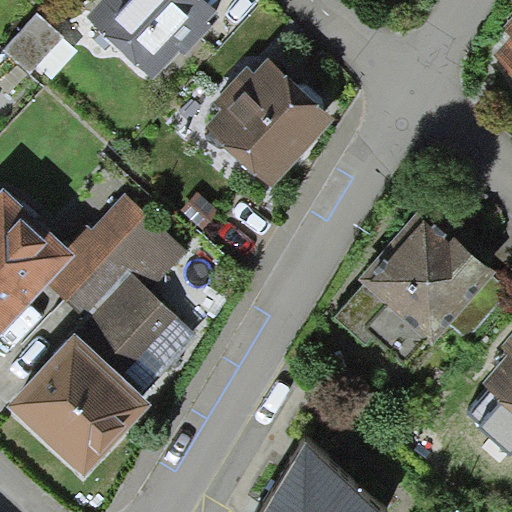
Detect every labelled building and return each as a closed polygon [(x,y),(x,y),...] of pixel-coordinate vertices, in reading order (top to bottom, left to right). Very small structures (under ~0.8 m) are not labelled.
[(211,25),(220,16),(202,0),(106,0),(86,22),(157,86),(182,58),(187,62),(216,30),(211,25)] [(39,16),(6,54),(31,77),(65,39),(39,16)] [(511,37),(495,58),(511,72),(511,37)] [(270,184),(327,120),(262,61),(204,125),(270,184)] [(71,301),(149,218),(126,197),(89,237),(84,233),(68,250),(6,193),(0,199),(0,335),(50,282),(71,301)] [(360,287),(425,338),(447,310),(474,332),(511,283),(511,278),(422,208),(360,287)] [(149,218),(71,301),(90,323),(11,410),(93,485),(162,411),(148,398),(199,343),(148,295),(187,253),(149,218)] [(511,346),(483,381),(511,404),(511,346)] [(368,511),(387,491),(303,417),(249,511),(368,511)]
